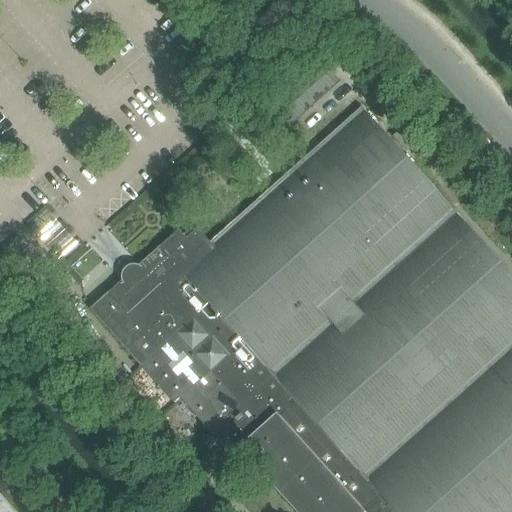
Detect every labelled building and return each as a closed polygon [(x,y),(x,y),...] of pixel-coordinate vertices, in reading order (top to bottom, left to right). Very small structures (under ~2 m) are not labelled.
[(290,127),(339,83),(321,62),(271,107),(290,127)] [(407,95),(418,85),(411,77),(400,87),(407,95)] [(511,511),(511,275),(362,108),(303,161),(210,243),(198,229),(191,236),(188,232),(184,236),(179,231),(129,275),(90,310),(174,404),(180,399),(231,456),(239,450),(294,511),(511,511)] [(80,247),(43,209),(24,227),(61,266),(80,247)] [(13,511),(0,497),(0,511),(13,511)]
